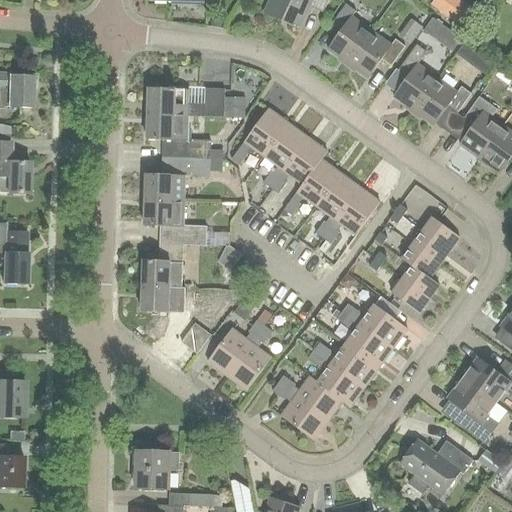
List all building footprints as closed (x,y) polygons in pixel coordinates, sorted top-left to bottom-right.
[(323,14),(329,0),(270,0),(264,14),(299,31),(310,8),(323,14)] [(459,0),(432,0),(428,6),(465,31),(478,13),(459,0)] [(347,66),(371,32),(352,18),(356,12),(346,5),(332,25),(341,32),(328,51),(347,66)] [(410,45),(421,29),(412,22),(400,38),(410,45)] [(371,32),(347,66),(367,80),(381,61),(391,68),(405,48),(395,41),(391,47),(371,32)] [(413,113),(437,80),(418,66),(427,53),(416,46),(397,72),(407,79),(393,99),(413,113)] [(510,82),(497,73),(489,85),(502,93),(510,82)] [(32,109),(32,78),(9,77),(10,74),(0,74),(0,92),(2,93),(1,108),(32,109)] [(437,80),(413,113),(433,127),(447,108),(457,115),(471,96),(461,88),(457,94),(437,80)] [(147,117),(188,118),(205,118),(224,118),(225,91),(205,90),(205,106),(188,105),(188,92),(175,91),(175,90),(170,89),(170,91),(148,90),(147,117)] [(479,160),(503,127),(491,119),(497,111),(479,98),(465,118),(474,125),(459,146),(479,160)] [(264,158),(288,125),(268,111),(231,161),(239,167),(248,155),(246,154),(250,148),(264,158)] [(187,141),(188,118),(147,117),(147,141),(163,141),(162,159),(210,161),(211,142),(187,141)] [(0,135),(11,135),(11,127),(3,125),(0,124),(0,135)] [(263,184),(271,190),(307,139),(288,125),(264,158),(278,168),(274,173),(272,172),(263,184)] [(511,156),(511,133),(503,127),(479,160),(499,175),(511,156)] [(289,176),(302,186),(322,161),(327,154),(307,139),(271,190),(278,196),(287,184),(285,182),(289,176)] [(0,192),(1,193),(7,193),(7,194),(29,194),(30,163),(9,163),(10,143),(0,142),(0,192)] [(210,179),(210,161),(162,159),(162,177),(146,176),(145,202),(184,203),(185,178),(210,179)] [(303,198),(317,208),(341,175),(322,161),(302,186),(284,211),(292,217),(301,205),(299,204),(303,198)] [(315,234),(323,240),(360,189),(341,175),(317,208),(330,218),(326,224),(324,222),(315,234)] [(360,189),(323,240),(331,245),(339,233),(337,232),(342,226),(356,237),(380,204),(360,189)] [(145,202),(144,227),(160,227),(160,245),(183,246),(206,247),(206,228),(183,227),(184,203),(145,202)] [(395,213),(402,218),(407,211),(400,206),(395,213)] [(397,225),(402,218),(395,213),(390,220),(397,225)] [(422,233),(449,253),(459,239),(432,219),(422,233)] [(26,255),(26,233),(4,233),(4,225),(0,224),(0,254),(3,254),(3,285),(27,285),(28,255),(26,255)] [(439,267),(449,253),(422,233),(412,247),(439,267)] [(382,246),(387,239),(380,234),(375,241),(382,246)] [(143,262),(142,288),(182,289),(183,246),(160,245),(159,263),(143,262)] [(429,280),(439,267),(412,247),(402,261),(411,268),(429,280)] [(373,263),(380,268),(387,259),(380,254),(373,263)] [(376,273),(380,268),(373,263),(369,268),(376,273)] [(439,287),(429,280),(411,268),(401,282),(429,301),(439,287)] [(418,315),(429,301),(401,282),(391,295),(418,315)] [(142,288),(141,313),(178,314),(178,300),(184,300),(185,289),(182,289),(142,288)] [(342,313),(393,350),(407,330),(374,306),(364,320),(358,316),(360,314),(348,306),(342,313)] [(227,378),(265,327),(273,316),(266,310),(248,334),(250,335),(246,341),(232,330),(207,363),(227,378)] [(346,345),(379,369),(393,350),(342,313),(337,321),(349,329),(350,327),(356,332),(346,345)] [(511,313),(501,329),(511,337),(511,349),(511,351),(511,352),(511,313)] [(181,344),(197,355),(211,337),(195,325),(181,344)] [(265,327),(227,378),(247,392),(271,360),(257,349),(262,343),(263,345),(272,333),(265,327)] [(365,389),(379,369),(346,345),(336,359),(330,354),(331,353),(319,344),(314,352),(365,389)] [(318,384),(342,403),(350,409),(365,389),(314,352),(308,359),(320,368),(322,366),(327,370),(318,384)] [(500,377),(478,360),(464,379),(497,404),(505,392),(511,397),(511,366),(509,365),(500,377)] [(328,422),(342,403),(318,384),(310,378),(300,392),(294,387),(295,386),(283,377),(278,385),(328,422)] [(508,412),(497,404),(464,379),(448,401),(471,417),(462,429),(484,445),(498,426),(508,412)] [(0,418),(24,419),(25,383),(0,382),(0,418)] [(328,422),(278,385),(272,392),(284,401),(286,399),(292,403),(281,418),(314,442),(328,422)] [(463,476),(473,462),(446,443),(437,456),(418,442),(400,466),(415,476),(412,480),(425,490),(428,486),(442,497),(459,473),(463,476)] [(0,488),(23,489),(23,459),(12,458),(12,447),(0,446),(0,488)] [(502,463),(486,450),(478,460),(495,473),(502,463)] [(179,471),(179,454),(136,452),(135,489),(169,490),(169,471),(179,471)] [(234,481),(231,482),(236,511),(253,511),(250,490),(234,481)] [(212,508),(222,508),(223,497),(190,495),(189,506),(212,507),(212,508)] [(298,511),(299,509),(271,499),(266,511),(298,511)]
